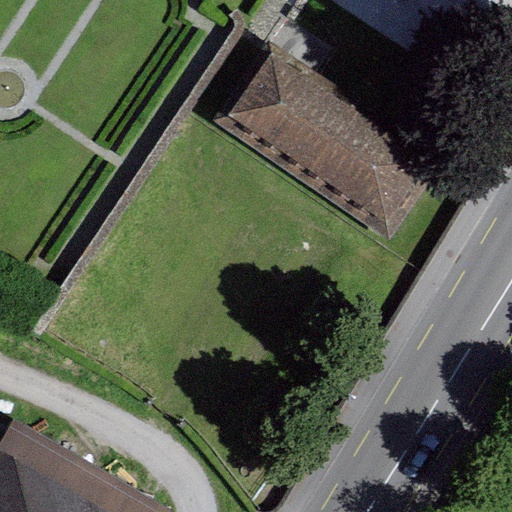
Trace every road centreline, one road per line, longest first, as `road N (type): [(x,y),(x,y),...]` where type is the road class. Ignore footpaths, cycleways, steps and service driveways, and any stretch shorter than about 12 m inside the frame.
road 1 (primary): [(511,262),(360,511)]
road 2 (track): [(196,511),(178,469),(156,449),(0,372)]
